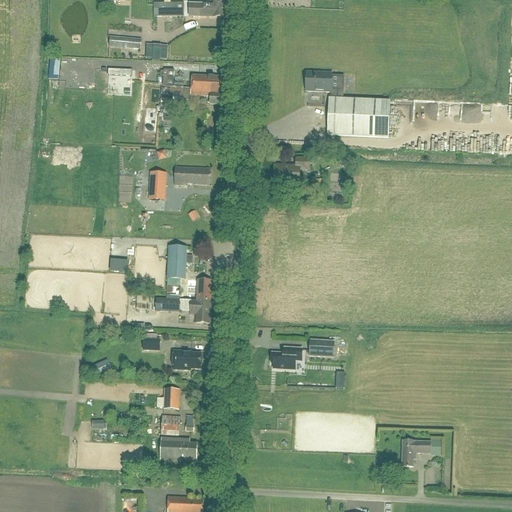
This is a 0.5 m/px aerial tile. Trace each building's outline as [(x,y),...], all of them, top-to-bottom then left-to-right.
[(227,18),(227,0),(213,0),(213,6),(200,6),(201,17),(214,18),(227,18)] [(184,3),(156,3),(153,3),(153,10),(153,18),(184,18),(184,3)] [(108,48),(141,51),(142,39),(110,37),(108,48)] [(168,47),(157,46),(156,60),(167,61),(168,47)] [(155,70),(156,62),(136,62),(136,70),(155,70)] [(190,99),(190,90),(183,89),(183,83),(174,83),(174,72),(160,72),(160,78),(163,78),(163,89),(170,89),(170,90),(161,90),(160,114),(168,114),(168,104),(169,104),(169,94),(173,95),(172,103),(180,104),(181,99),(190,99)] [(388,141),(390,104),(390,101),(337,97),(338,92),(332,91),(333,75),(322,74),(321,76),(307,75),(306,93),(331,94),(330,100),(329,100),(327,137),(388,141)] [(215,87),(222,87),(223,78),(191,76),(190,90),(215,91),(215,87)] [(215,91),(190,90),(190,97),(210,98),(209,106),(221,106),(222,87),(215,87),(215,91)] [(463,125),(452,127),(453,135),(465,133),(463,125)] [(352,161),(344,160),(344,159),(338,158),(338,162),(343,163),(343,166),(352,167),(352,161)] [(296,159),(296,167),(274,166),(273,183),(295,184),(295,186),(299,187),(300,171),(309,171),(310,160),(296,159)] [(209,187),(210,170),(175,169),(175,186),(188,187),(188,186),(209,187)] [(152,194),(165,195),(166,178),(153,177),(152,194)] [(187,249),(169,248),(167,280),(185,281),(187,249)] [(197,299),(212,300),(213,282),(197,281),(197,299)] [(152,310),(152,296),(138,296),(138,310),(152,310)] [(179,313),(180,311),(190,312),(190,315),(196,315),(195,325),(210,326),(212,300),(197,299),(196,302),(180,301),(156,300),(156,312),(179,313)] [(143,351),(159,352),(160,341),(144,341),(143,351)] [(333,359),(334,343),(310,342),(309,358),(333,359)] [(295,362),(301,362),(302,350),(284,349),(284,355),(272,354),(272,364),(274,364),(274,370),(295,371),(295,362)] [(190,372),(191,370),(201,370),(201,355),(191,354),(191,353),(174,352),(173,371),(190,372)] [(101,375),(113,369),(110,363),(98,369),(101,375)] [(158,409),(163,409),(163,410),(179,411),(180,390),(164,390),(164,399),(159,399),(158,409)] [(113,414),(113,426),(141,425),(141,414),(113,414)] [(161,437),(179,438),(180,418),(162,417),(161,437)] [(185,433),(194,433),(194,426),(193,426),(194,419),(186,419),(186,426),(185,426),(185,433)] [(112,440),(144,440),(144,431),(112,431),(112,440)] [(198,445),(190,444),(190,440),(161,439),(160,463),(181,464),(181,460),(197,461),(198,445)] [(402,468),(413,468),(413,461),(416,461),(417,455),(430,455),(430,443),(402,443),(402,468)] [(203,511),(204,501),(189,500),(189,499),(168,498),(167,511),(203,511)]
